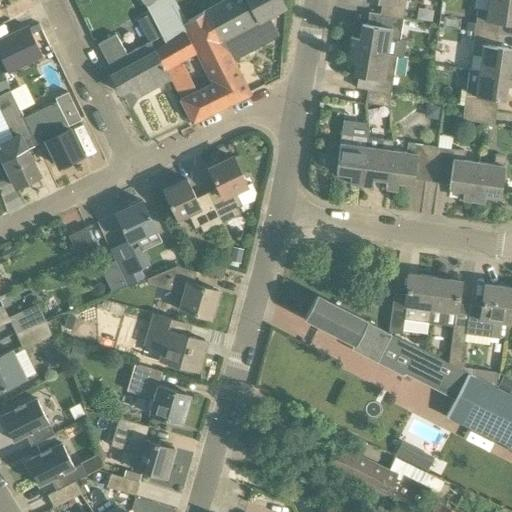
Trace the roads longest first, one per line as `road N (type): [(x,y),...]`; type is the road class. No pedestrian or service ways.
road 1 (residential): [(198,511),(277,218)]
road 2 (residential): [(511,249),(277,218)]
road 3 (residential): [(132,167),(50,0)]
road 4 (residential): [(132,167),(298,100)]
road 5 (residential): [(0,227),(132,167)]
